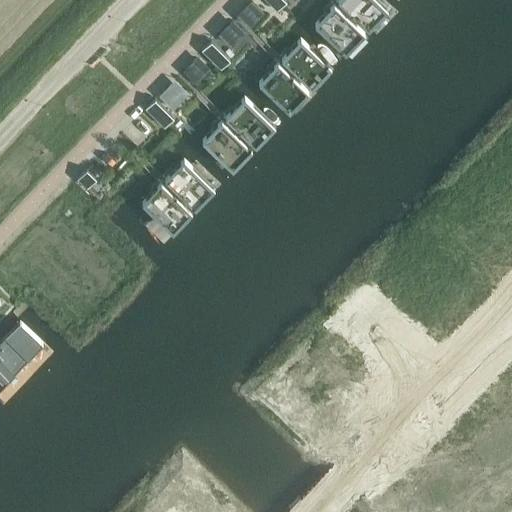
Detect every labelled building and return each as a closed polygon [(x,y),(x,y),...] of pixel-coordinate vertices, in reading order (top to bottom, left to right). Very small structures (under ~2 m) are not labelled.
[(267,0),(277,9),(285,0),(267,0)] [(334,0),(315,0),(297,19),(339,60),(367,31),(334,0)] [(334,0),(367,31),(396,0),(334,0)] [(297,19),(269,48),(311,89),(339,60),(297,19)] [(211,40),(202,49),(211,58),(220,49),(211,40)] [(269,48),(240,78),(282,118),(311,89),(269,48)] [(220,49),(211,58),(220,67),(230,58),(220,49)] [(240,78),(212,107),(254,147),(282,118),(240,78)] [(155,98),(146,108),(155,117),(164,107),(155,98)] [(164,107),(155,117),(164,126),(173,116),(164,107)] [(212,107),(184,136),(226,176),(254,147),(212,107)] [(184,136),(152,170),(194,210),(226,176),(184,136)] [(87,169),(77,178),(87,188),(96,178),(87,169)] [(152,170),(112,211),(153,252),(194,210),(152,170)] [(18,308),(0,327),(0,410),(60,349),(18,308)] [(328,356),(315,369),(328,382),(341,368),(328,356)] [(341,368),(328,382),(341,395),(354,381),(341,368)] [(315,369),(302,383),(315,396),(328,382),(315,369)] [(328,382),(315,396),(328,408),(341,395),(328,382)] [(302,383),(289,397),(302,409),(315,396),(302,383)] [(315,396),(302,409),(315,422),(328,408),(315,396)] [(289,397),(276,410),(289,423),(302,409),(289,397)] [(302,409),(289,423),(302,435),(315,422),(302,409)] [(225,511),(206,493),(187,511),(225,511)]
